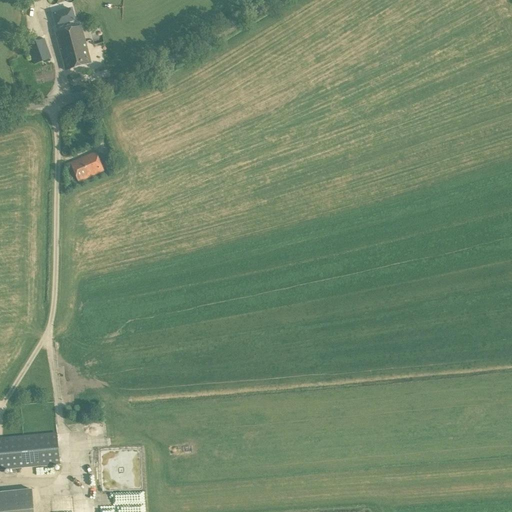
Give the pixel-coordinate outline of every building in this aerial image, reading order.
[(71,9),(54,14),(58,25),(74,20),(71,9)] [(66,71),(92,65),(82,27),(56,34),(66,71)] [(35,64),(51,58),(45,40),(28,45),(35,64)] [(79,181),(103,170),(95,152),(71,163),(79,181)] [(110,162),(105,165),(109,174),(114,171),(110,162)] [(0,469),(60,464),(57,433),(0,438),(0,469)] [(0,511),(34,511),(32,489),(0,492),(0,511)]
